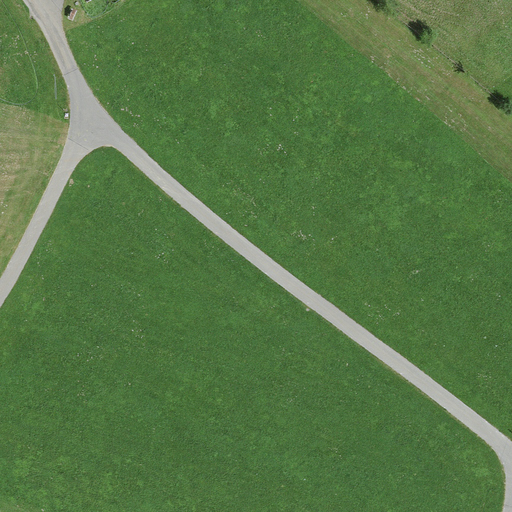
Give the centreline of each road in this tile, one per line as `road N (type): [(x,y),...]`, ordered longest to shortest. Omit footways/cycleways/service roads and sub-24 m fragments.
road 1 (track): [(93,113),(209,218),(511,454)]
road 2 (track): [(93,113),(0,293)]
road 3 (track): [(30,0),(93,113)]
